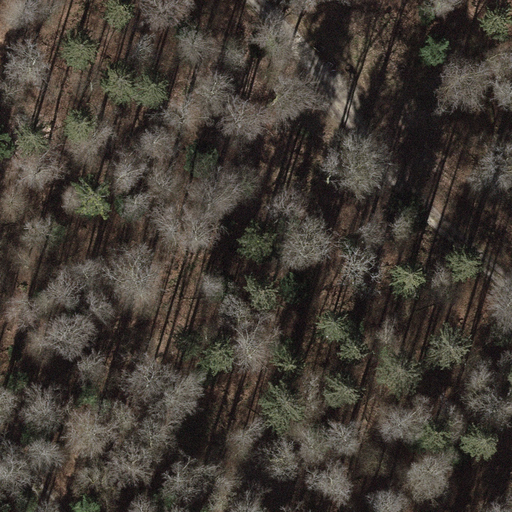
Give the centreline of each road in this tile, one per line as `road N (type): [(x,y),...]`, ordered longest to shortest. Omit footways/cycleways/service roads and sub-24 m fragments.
road 1 (track): [(252,0),(374,132),(396,180),(511,273)]
road 2 (track): [(511,226),(431,153),(374,132)]
